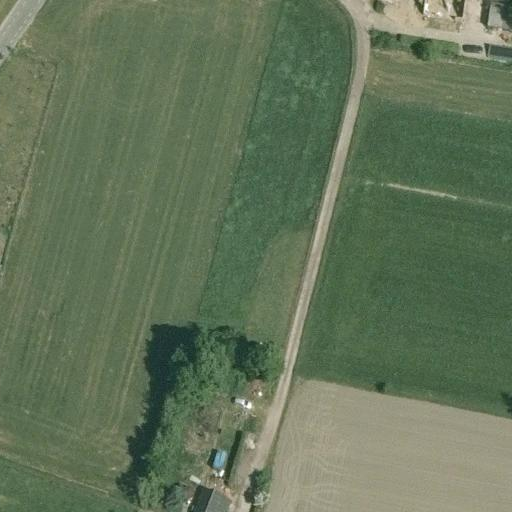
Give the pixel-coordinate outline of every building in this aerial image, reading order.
[(425,0),(423,17),(462,22),(464,0),(425,0)] [(511,0),(487,0),(487,7),(490,7),(487,30),(511,33),(511,0)] [(483,51),(481,61),(499,64),(501,54),(483,51)] [(219,473),(224,452),(211,449),(207,470),(219,473)] [(227,511),(231,505),(203,493),(194,511),(227,511)]
